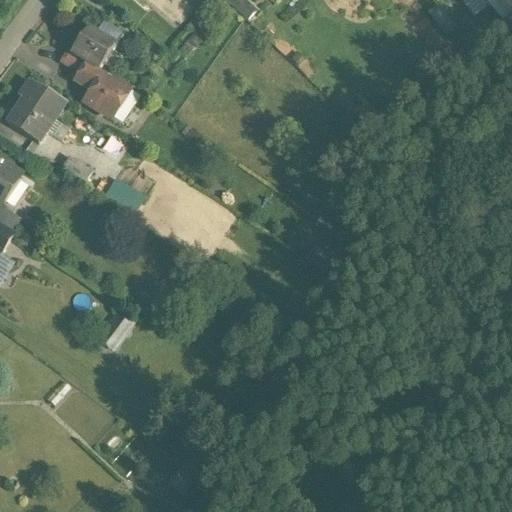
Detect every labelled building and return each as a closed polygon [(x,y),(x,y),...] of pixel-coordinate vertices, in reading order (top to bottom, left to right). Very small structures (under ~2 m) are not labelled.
[(242,0),(224,0),(236,11),(245,2),(242,0)] [(456,27),(438,10),(431,17),(448,34),(456,27)] [(88,28),(72,52),(88,63),(99,70),(114,46),(88,28)] [(114,46),(99,70),(131,91),(146,68),(114,46)] [(72,52),(69,50),(62,61),(81,73),(88,63),(72,52)] [(99,70),(88,63),(81,73),(77,79),(90,88),(89,90),(90,92),(91,93),(85,102),(112,120),(131,92),(131,91),(99,70)] [(65,103),(30,79),(19,95),(24,98),(7,123),(38,144),(65,103)] [(353,119),(366,131),(379,115),(365,104),(353,119)] [(66,143),(72,132),(59,125),(53,135),(66,143)] [(0,205),(20,176),(0,162),(0,205)] [(108,199),(137,216),(147,201),(117,183),(108,199)] [(18,221),(0,208),(0,225),(10,233),(18,221)] [(10,233),(0,225),(0,254),(12,234),(10,233)] [(313,252),(308,268),(330,276),(335,260),(313,252)]
